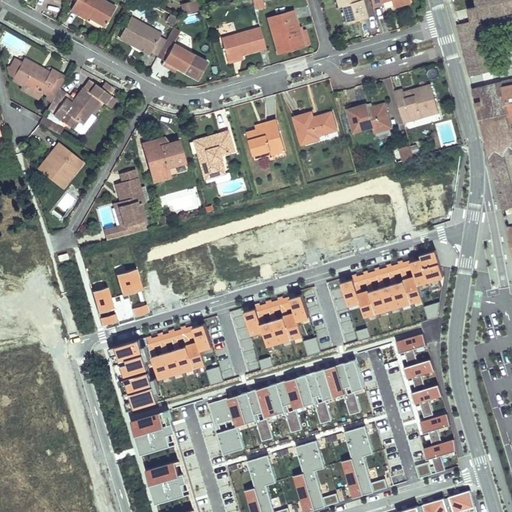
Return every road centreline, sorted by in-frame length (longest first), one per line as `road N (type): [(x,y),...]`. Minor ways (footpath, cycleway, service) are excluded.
road 1 (residential): [(471,234),(442,234),(83,342),(127,511)]
road 2 (residential): [(484,471),(455,350),(471,234)]
road 3 (residential): [(471,234),(476,151),(452,58)]
road 4 (residential): [(65,239),(154,84)]
road 5 (residential): [(0,1),(154,84)]
road 6 (residential): [(318,60),(351,78),(449,50)]
road 7 (residential): [(154,84),(197,94),(285,69)]
road 8 (residential): [(358,511),(485,474)]
road 9 (residential): [(442,24),(318,60)]
